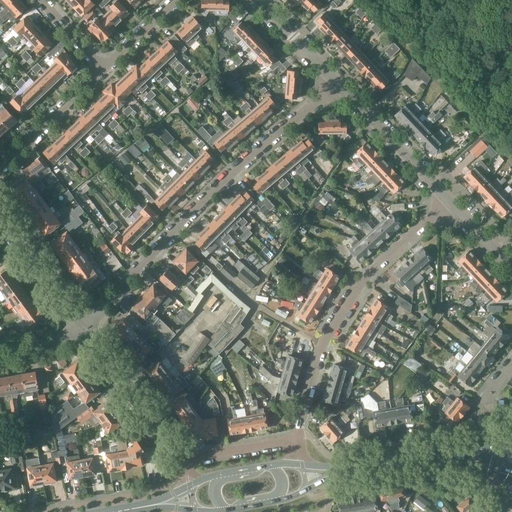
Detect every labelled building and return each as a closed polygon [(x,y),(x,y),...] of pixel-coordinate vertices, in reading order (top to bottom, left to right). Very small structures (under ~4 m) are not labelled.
[(5,7),(0,12),(0,18),(19,0),(18,0),(4,0),(1,3),(5,7)] [(19,0),(0,18),(0,24),(8,17),(12,22),(16,18),(27,8),(19,0)] [(71,0),(68,3),(75,10),(84,0),(71,0)] [(84,0),(75,10),(81,16),(94,5),(89,0),(84,0)] [(110,6),(109,7),(113,11),(121,20),(128,13),(116,0),(110,6)] [(200,0),(201,10),(215,10),(215,0),(200,0)] [(215,0),(215,10),(216,10),(216,15),(227,16),(227,10),(229,10),(229,1),(223,0),(222,0),(215,0)] [(319,0),(308,0),(303,5),(307,8),(306,9),(307,9),(310,6),(314,11),(322,3),(319,0)] [(111,12),(106,18),(114,26),(121,20),(113,11),(109,7),(110,6),(109,5),(106,7),(111,12)] [(92,11),(84,19),(87,22),(95,14),(92,11)] [(200,11),(197,13),(204,19),(206,17),(200,11)] [(197,13),(195,15),(201,22),(204,19),(197,13)] [(324,13),(317,20),(321,24),(318,27),(322,31),(332,21),(324,13)] [(26,16),(14,28),(19,34),(32,23),(26,16)] [(192,17),(184,25),(197,38),(199,36),(195,33),(202,27),(192,17)] [(91,26),(87,29),(91,33),(94,36),(95,34),(100,40),(102,38),(104,40),(109,35),(111,33),(109,31),(107,33),(98,23),(100,20),(97,18),(90,25),(91,26)] [(100,20),(98,23),(107,33),(109,31),(114,26),(106,18),(101,22),(100,20)] [(332,21),(322,31),(329,37),(328,38),(330,42),(345,28),(343,26),(340,29),(332,21)] [(19,34),(18,36),(21,39),(25,36),(28,40),(39,30),(32,23),(19,34)] [(240,23),(233,30),(242,39),(252,30),(248,26),(248,25),(247,24),(244,27),(240,23)] [(184,25),(176,32),(189,46),(197,38),(184,25)] [(345,28),(330,42),(333,45),(335,44),(339,48),(350,39),(343,32),(346,29),(345,28)] [(39,30),(28,40),(32,44),(28,47),(32,51),(33,49),(46,37),(39,30)] [(242,40),(238,44),(244,51),(246,49),(248,51),(260,39),(252,30),(242,39),(242,40)] [(173,35),(169,39),(181,53),(186,49),(173,35)] [(46,37),(33,49),(39,56),(52,44),(46,37)] [(249,53),(247,54),(254,62),(259,57),(269,48),(260,39),(248,51),(249,53)] [(350,39),(339,48),(347,57),(360,44),(358,42),(356,45),(350,39)] [(167,41),(160,48),(174,62),(177,59),(174,55),(177,52),(167,41)] [(389,48),(385,51),(391,58),(400,49),(394,43),(389,48)] [(58,44),(50,51),(53,54),(55,56),(56,57),(61,53),(59,52),(62,49),(58,44)] [(360,44),(347,57),(355,65),(365,55),(359,49),(362,46),(360,44)] [(160,48),(153,55),(163,65),(167,61),(171,65),(174,62),(160,48)] [(269,48),(259,57),(263,61),(267,66),(274,59),(270,54),(273,51),(272,50),(272,51),(269,48)] [(61,53),(56,57),(71,73),(77,67),(74,65),(76,63),(71,58),(71,57),(70,58),(68,56),(69,55),(67,54),(66,52),(65,51),(62,54),(61,53)] [(153,55),(146,62),(147,62),(156,72),(159,76),(163,73),(159,69),(163,65),(153,55)] [(365,55),(355,65),(359,70),(358,71),(361,74),(376,60),(374,58),(371,61),(365,55)] [(56,62),(50,67),(61,78),(66,73),(68,75),(71,73),(56,57),(55,56),(52,59),(56,62)] [(277,59),(269,67),(272,71),(278,66),(281,63),(277,59)] [(404,75),(404,76),(412,81),(416,76),(425,82),(426,83),(427,84),(428,82),(430,78),(418,66),(412,59),(404,75)] [(376,60),(361,74),(364,76),(364,77),(364,76),(365,76),(366,77),(372,83),(382,73),(380,71),(376,67),(379,64),(376,60)] [(145,63),(139,69),(148,79),(153,75),(156,79),(159,76),(156,72),(147,62),(146,62),(145,63)] [(132,70),(129,73),(145,90),(148,87),(144,83),(148,79),(139,69),(136,66),(132,70)] [(50,67),(42,75),(53,85),(61,78),(50,67)] [(233,73),(230,76),(234,80),(237,77),(242,73),(237,69),(233,73)] [(288,71),(286,85),(300,86),(301,78),(297,78),(298,71),(288,71)] [(129,73),(121,80),(126,85),(122,89),(127,95),(131,91),(133,93),(138,89),(142,93),(145,90),(129,73)] [(382,73),(372,83),(375,86),(377,84),(382,88),(389,82),(390,81),(387,78),(382,73)] [(42,75),(35,82),(45,93),(53,85),(42,75)] [(107,88),(122,105),(126,101),(123,98),(127,95),(122,89),(126,85),(121,80),(117,84),(114,87),(111,84),(107,88)] [(35,82),(27,90),(37,101),(45,93),(35,82)] [(286,85),(285,98),(296,99),(296,93),(300,93),(300,86),(286,85)] [(9,86),(5,89),(10,95),(14,91),(9,86)] [(106,95),(102,98),(112,108),(115,105),(118,108),(122,105),(107,88),(103,92),(106,95)] [(27,90),(19,97),(29,108),(37,101),(27,90)] [(17,95),(10,102),(22,114),(29,108),(19,97),(17,95)] [(269,96),(259,105),(267,116),(273,111),(270,108),(275,104),(269,96)] [(192,97),(187,101),(192,108),(198,104),(192,97)] [(102,98),(95,105),(108,119),(116,112),(112,108),(102,98)] [(247,102),(243,105),(259,123),(267,116),(259,105),(251,111),(249,108),(251,107),(251,106),(247,102)] [(0,120),(7,128),(8,127),(10,127),(12,126),(12,124),(16,120),(1,105),(0,106),(0,120)] [(88,111),(88,112),(97,122),(102,118),(105,122),(108,119),(95,105),(88,111)] [(243,105),(240,108),(244,112),(246,111),(248,114),(241,119),(250,130),(259,123),(243,105)] [(406,105),(395,115),(395,116),(395,115),(401,122),(412,112),(415,109),(413,106),(410,109),(406,105)] [(412,112),(401,122),(408,129),(418,118),(414,113),(417,110),(415,109),(412,112)] [(82,117),(80,119),(94,133),(97,130),(98,132),(100,133),(105,138),(109,134),(103,128),(97,122),(88,112),(82,117)] [(418,118),(408,129),(414,135),(435,116),(432,112),(428,116),(426,118),(423,114),(421,116),(418,118)] [(435,116),(414,135),(417,138),(420,142),(431,132),(428,128),(440,118),(437,114),(435,116)] [(230,116),(226,119),(242,137),(250,130),(241,119),(238,116),(233,120),(230,116)] [(80,119),(73,126),(83,136),(87,132),(91,136),(94,133),(80,119)] [(226,119),(223,122),(227,127),(229,125),(231,128),(224,134),(233,145),(242,137),(226,119)] [(325,123),(319,124),(319,133),(332,133),(332,120),(325,120),(325,123)] [(340,120),(332,120),(332,133),(346,133),(346,123),(340,123),(340,120)] [(160,125),(155,130),(165,142),(171,136),(160,125)] [(73,126),(66,133),(79,147),(82,144),(79,140),(83,136),(73,126)] [(202,127),(197,131),(212,147),(215,144),(220,151),(225,147),(227,150),(233,145),(224,134),(221,131),(213,138),(202,127)] [(431,132),(420,142),(426,148),(444,132),(441,129),(434,135),(431,132)] [(444,132),(426,148),(433,155),(444,145),(439,140),(442,137),(444,139),(447,136),(444,132)] [(66,133),(58,140),(68,150),(69,150),(73,146),(76,150),(79,147),(66,133)] [(319,133),(312,139),(319,148),(326,142),(319,133)] [(143,138),(136,144),(142,151),(149,145),(143,138)] [(58,140),(51,147),(65,161),(68,164),(72,169),(75,166),(64,154),(68,150),(58,140)] [(302,141),(297,145),(306,155),(315,148),(309,140),(304,144),(302,141)] [(481,141),(471,151),(477,157),(487,147),(481,141)] [(359,157),(354,162),(356,165),(373,150),(366,143),(355,153),(359,157)] [(133,144),(128,149),(128,150),(136,158),(141,153),(134,145),(133,144)] [(297,145),(289,152),(297,162),(306,155),(297,145)] [(47,149),(43,153),(54,165),(59,160),(62,164),(65,161),(51,147),(48,149),(47,149)] [(373,150),(356,165),(359,168),(365,163),(368,167),(379,156),(373,150)] [(203,153),(196,160),(206,170),(211,165),(208,162),(213,158),(205,151),(203,153)] [(289,152),(279,160),(288,171),(288,170),(294,165),(296,167),(297,169),(295,170),(305,181),(310,177),(309,176),(300,166),(297,162),(289,152)] [(124,153),(119,158),(125,165),(131,161),(124,153)] [(184,158),(181,161),(197,178),(206,170),(196,160),(195,159),(191,155),(186,160),(184,158)] [(17,182),(10,187),(12,191),(16,197),(15,197),(16,198),(17,197),(32,186),(36,183),(52,171),(40,156),(35,160),(36,162),(29,167),(23,172),(26,175),(23,178),(17,182)] [(371,170),(366,175),(369,179),(374,173),(385,163),(379,156),(368,167),(371,170)] [(279,160),(270,168),(285,186),(289,183),(286,179),(285,180),(281,176),(282,175),(288,171),(279,160)] [(181,161),(178,164),(182,169),(183,167),(186,170),(180,176),(190,186),(197,178),(181,161)] [(480,162),(464,176),(470,183),(488,167),(482,161),(480,162)] [(369,179),(365,182),(368,185),(372,182),(375,185),(381,180),(391,170),(385,163),(374,173),(369,179)] [(303,164),(300,166),(309,176),(310,177),(312,175),(311,174),(303,165),(304,165),(303,164)] [(488,167),(470,183),(477,190),(488,180),(485,177),(489,174),(488,174),(491,171),(488,167)] [(270,168),(262,175),(270,185),(277,180),(280,183),(278,184),(282,189),(285,186),(270,168)] [(168,174),(165,177),(182,194),(190,186),(180,176),(177,173),(175,171),(173,169),(168,174)] [(383,183),(378,188),(381,191),(398,176),(391,170),(381,180),(383,183)] [(54,174),(50,177),(54,183),(58,180),(54,174)] [(258,183),(254,187),(260,194),(266,189),(270,185),(262,175),(256,180),(258,183)] [(398,176),(381,191),(384,194),(389,189),(393,193),(404,183),(398,176)] [(165,182),(159,188),(164,193),(174,202),(182,194),(165,177),(162,180),(165,182)] [(500,181),(483,196),(489,203),(504,190),(500,186),(507,180),(503,177),(500,181)] [(360,178),(356,182),(360,187),(364,183),(360,178)] [(488,180),(477,190),(483,196),(500,181),(497,178),(494,181),(495,183),(493,185),(488,180)] [(60,182),(55,186),(60,192),(65,189),(60,182)] [(32,186),(17,197),(20,201),(20,202),(22,205),(23,205),(24,206),(38,195),(43,192),(36,183),(32,186)] [(87,184),(81,189),(85,193),(90,189),(87,184)] [(504,190),(489,203),(496,210),(511,194),(511,188),(509,185),(510,185),(510,184),(504,190)] [(139,185),(136,188),(149,202),(153,198),(139,185)] [(164,193),(155,202),(162,209),(166,205),(169,208),(174,202),(164,193)] [(240,194),(236,198),(245,208),(254,200),(247,193),(243,197),(240,194)] [(511,194),(496,210),(502,216),(511,206),(511,194)] [(38,195),(24,206),(25,207),(24,209),(26,211),(28,211),(31,216),(45,205),(38,195)] [(265,198),(261,202),(264,205),(269,210),(270,211),(274,206),(266,197),(265,198)] [(228,206),(227,207),(237,217),(244,225),(247,222),(243,218),(242,220),(240,218),(238,216),(245,208),(236,198),(228,206)] [(135,200),(132,204),(136,208),(140,205),(135,200)] [(45,205),(31,216),(34,219),(33,221),(35,223),(37,224),(38,225),(39,224),(53,214),(45,205)] [(140,212),(140,213),(141,214),(152,225),(156,220),(159,218),(147,205),(143,209),(140,212)] [(80,206),(69,214),(71,216),(75,220),(79,217),(85,213),(80,206)] [(265,206),(260,211),(266,217),(271,212),(265,206)] [(227,207),(219,215),(229,225),(233,229),(234,231),(239,226),(241,228),(244,225),(237,217),(227,207)] [(381,211),(378,214),(394,231),(401,225),(390,214),(387,217),(381,211)] [(53,214),(39,224),(46,234),(60,224),(53,214)] [(141,214),(134,221),(145,232),(152,225),(141,214)] [(287,218),(287,220),(288,223),(292,226),(298,217),(294,214),(291,214),(288,215),(287,218)] [(378,214),(375,217),(380,223),(377,226),(387,237),(394,231),(378,214)] [(214,221),(211,223),(229,241),(232,238),(228,234),(233,229),(229,225),(219,215),(214,221)] [(71,216),(62,222),(66,227),(75,220),(71,216)] [(362,216),(358,220),(380,244),(387,237),(377,226),(371,220),(368,223),(362,216)] [(75,220),(66,227),(70,233),(83,223),(79,217),(75,220)] [(358,220),(356,222),(365,232),(366,231),(368,234),(364,238),(373,249),(380,244),(358,220)] [(134,221),(127,228),(138,239),(145,232),(134,221)] [(113,222),(110,226),(114,231),(118,227),(113,222)] [(211,223),(203,231),(213,241),(219,234),(223,239),(221,240),(226,244),(229,241),(211,223)] [(118,232),(116,233),(117,234),(118,235),(119,235),(133,248),(134,247),(132,244),(138,239),(127,228),(121,234),(118,232)] [(196,244),(203,251),(205,248),(211,254),(218,246),(213,241),(203,231),(198,237),(200,240),(196,244)] [(66,233),(52,243),(59,252),(73,242),(66,233)] [(117,234),(111,240),(123,253),(125,251),(128,253),(131,250),(133,248),(119,235),(118,235),(117,234)] [(354,236),(351,239),(367,256),(373,249),(364,238),(360,242),(354,236)] [(351,239),(348,241),(353,247),(349,251),(353,256),(359,262),(360,262),(367,256),(351,239)] [(60,253),(59,253),(60,255),(60,256),(62,259),(63,259),(66,263),(80,252),(73,242),(59,252),(60,253)] [(80,252),(66,263),(69,267),(69,269),(71,271),(72,271),(73,272),(92,258),(85,249),(80,252)] [(186,249),(179,255),(195,270),(198,267),(195,264),(198,261),(188,251),(186,249)] [(421,249),(415,255),(430,271),(433,268),(430,265),(428,263),(431,260),(421,249)] [(462,266),(456,271),(458,273),(475,258),(469,252),(469,251),(458,261),(462,266)] [(176,259),(173,261),(185,273),(189,270),(192,273),(195,270),(179,255),(176,259)] [(415,255),(408,261),(418,272),(423,267),(425,270),(424,271),(427,274),(430,271),(415,255)] [(114,256),(106,262),(113,272),(121,266),(117,260),(114,256)] [(212,257),(209,260),(215,266),(218,262),(212,257)] [(228,257),(224,261),(230,267),(234,262),(228,257)] [(92,258),(73,272),(74,273),(74,275),(75,277),(77,277),(80,282),(94,271),(98,268),(99,267),(92,258)] [(475,258),(458,273),(462,277),(467,272),(470,275),(481,265),(475,258)] [(236,264),(231,270),(235,274),(237,272),(238,273),(242,269),(245,266),(239,261),(236,264)] [(408,261),(401,267),(411,278),(416,284),(419,281),(423,277),(418,272),(408,261)] [(474,279),(468,284),(471,287),(488,272),(481,265),(470,275),(474,279)] [(227,266),(222,272),(230,279),(235,274),(231,270),(229,268),(227,266)] [(238,273),(236,275),(252,288),(256,283),(257,282),(259,278),(245,266),(242,269),(238,273)] [(394,273),(394,274),(400,280),(404,285),(410,291),(413,292),(414,286),(416,284),(411,278),(401,267),(394,273)] [(94,271),(80,282),(80,285),(82,288),(84,288),(87,292),(106,278),(98,268),(94,271)] [(7,269),(0,274),(0,289),(15,278),(11,272),(10,273),(7,269)] [(167,269),(159,278),(172,290),(180,280),(167,269)] [(317,269),(315,272),(334,285),(339,277),(327,269),(324,273),(317,269)] [(315,272),(313,276),(320,280),(317,284),(329,292),(334,285),(315,272)] [(488,272),(471,287),(478,294),(480,291),(483,289),(494,278),(488,272)] [(191,276),(186,280),(190,284),(195,279),(191,276)] [(15,278),(0,289),(0,290),(6,299),(21,288),(18,284),(19,283),(15,278)] [(484,295),(481,297),(484,300),(500,285),(494,278),(483,289),(486,292),(483,295),(484,295)] [(308,284),(305,287),(324,300),(329,292),(317,284),(314,282),(311,286),(308,284)] [(153,284),(147,291),(159,302),(165,308),(172,300),(168,297),(153,284)] [(190,284),(185,289),(194,297),(198,292),(196,290),(190,284)] [(500,285),(484,300),(487,303),(492,298),(496,302),(507,291),(500,285)] [(305,287),(303,291),(310,295),(307,300),(319,308),(324,300),(305,287)] [(21,288),(6,299),(13,308),(29,296),(25,291),(24,291),(21,288)] [(141,299),(139,300),(154,313),(157,310),(154,307),(159,302),(147,291),(145,293),(144,292),(139,297),(141,299)] [(29,296),(13,308),(20,317),(34,306),(32,303),(33,302),(29,296)] [(399,297),(395,302),(411,313),(411,307),(411,305),(399,297)] [(138,299),(132,306),(133,307),(132,308),(133,309),(147,321),(149,320),(151,321),(147,326),(161,339),(165,343),(166,344),(175,334),(154,313),(139,300),(138,299)] [(377,299),(371,308),(391,320),(396,322),(398,319),(386,312),(389,307),(377,299)] [(210,339),(207,343),(212,347),(218,353),(235,336),(244,327),(240,324),(247,312),(250,308),(240,300),(237,304),(212,337),(210,339)] [(298,300),(295,303),(298,304),(315,315),(319,308),(307,300),(305,304),(298,300)] [(295,303),(293,307),(300,311),(297,316),(310,323),(315,315),(298,304),(295,303)] [(34,306),(20,317),(27,327),(28,326),(29,327),(34,324),(33,323),(42,316),(41,315),(43,314),(39,309),(37,310),(34,306)] [(185,307),(175,318),(183,325),(194,313),(187,309),(185,307)] [(371,308),(367,315),(379,322),(382,319),(385,321),(389,323),(391,320),(371,308)] [(126,316),(116,327),(117,328),(117,331),(116,331),(126,340),(131,335),(134,338),(137,334),(135,332),(138,328),(139,329),(143,326),(130,313),(127,317),(126,316)] [(367,315),(362,323),(378,333),(382,335),(387,327),(386,326),(383,325),(379,322),(367,315)] [(423,315),(420,319),(425,323),(428,319),(423,315)] [(488,326),(482,332),(500,346),(508,337),(496,328),(488,321),(486,319),(483,322),(487,325),(488,326)] [(358,329),(357,330),(371,339),(374,340),(376,337),(379,339),(382,335),(378,333),(362,323),(358,329)] [(126,340),(124,342),(133,354),(145,342),(141,338),(148,330),(144,327),(141,330),(137,334),(134,338),(131,335),(126,340)] [(357,330),(353,338),(373,350),(374,347),(371,345),(370,346),(367,345),(371,339),(357,330)] [(424,332),(419,339),(425,347),(431,342),(440,349),(442,346),(431,338),(429,336),(424,332)] [(482,332),(480,335),(483,338),(485,337),(487,339),(481,346),(492,356),(500,346),(482,332)] [(347,346),(347,347),(350,349),(363,357),(366,352),(373,356),(376,352),(373,350),(353,338),(347,346)] [(474,341),(466,351),(467,352),(484,366),(486,364),(492,356),(481,346),(474,341)] [(145,342),(133,354),(140,363),(153,349),(156,346),(153,343),(150,346),(147,344),(145,342)] [(207,343),(204,348),(215,357),(218,353),(212,347),(207,343)] [(461,358),(459,361),(465,366),(476,375),(484,366),(467,352),(462,358),(461,358)] [(408,355),(402,363),(416,373),(422,365),(408,355)] [(182,358),(180,361),(187,366),(190,364),(192,365),(193,363),(185,357),(183,356),(182,358)] [(278,359),(277,362),(299,368),(302,360),(287,356),(286,361),(278,359)] [(160,361),(147,370),(151,375),(150,377),(152,379),(154,379),(155,380),(173,367),(166,357),(160,362),(160,361)] [(61,358),(57,361),(61,367),(65,365),(61,358)] [(187,366),(187,367),(189,370),(194,366),(199,359),(197,358),(195,361),(193,363),(192,365),(190,364),(187,366)] [(277,362),(275,366),(283,369),(282,373),(283,373),(297,377),(299,368),(277,362)] [(60,376),(55,380),(60,386),(65,383),(67,385),(69,385),(71,383),(85,372),(84,371),(85,370),(83,368),(81,367),(79,364),(75,366),(75,365),(60,376)] [(361,364),(356,377),(360,379),(365,366),(361,364)] [(218,365),(212,369),(215,375),(222,371),(218,365)] [(332,370),(331,374),(353,380),(354,377),(350,375),(346,374),(348,369),(334,365),(333,365),(334,365),(332,370)] [(261,366),(258,370),(269,379),(273,380),(294,386),(297,377),(283,373),(282,378),(273,375),(261,366)] [(451,371),(449,373),(456,378),(457,376),(468,385),(476,375),(465,366),(460,373),(453,368),(451,371)] [(173,367),(155,380),(156,382),(155,384),(157,386),(159,386),(161,389),(165,385),(167,387),(171,384),(171,383),(180,375),(173,367)] [(34,372),(22,375),(24,392),(26,397),(33,395),(32,390),(37,389),(34,372)] [(85,372),(71,383),(78,392),(92,382),(89,378),(89,376),(88,374),(86,374),(85,372)] [(331,374),(329,382),(351,389),(352,384),(353,380),(331,374)] [(22,375),(8,377),(12,399),(17,398),(16,393),(24,392),(22,375)] [(165,385),(161,389),(163,392),(162,393),(167,400),(181,389),(187,385),(184,380),(180,375),(171,383),(171,384),(167,387),(165,385)] [(199,376),(193,381),(197,385),(203,379),(199,376)] [(8,377),(0,378),(0,396),(7,395),(8,401),(9,400),(12,400),(12,399),(8,377)] [(273,380),(269,379),(271,381),(271,383),(279,386),(278,391),(291,395),(294,386),(273,380)] [(92,382),(78,392),(86,403),(97,395),(96,394),(99,392),(96,387),(96,386),(95,383),(93,383),(92,382)] [(329,382),(326,391),(348,398),(349,393),(351,389),(329,382)] [(326,391),(324,400),(338,404),(339,399),(347,401),(348,398),(326,391)] [(44,393),(38,395),(40,408),(47,407),(44,393)] [(65,397),(62,399),(65,402),(67,401),(72,396),(70,393),(65,397)] [(187,396),(172,407),(176,412),(175,413),(178,417),(192,406),(194,405),(195,404),(188,394),(187,396)] [(357,407),(355,410),(357,423),(366,421),(367,421),(374,419),(375,427),(376,426),(385,425),(381,402),(381,401),(377,402),(376,401),(369,395),(364,398),(361,399),(361,403),(357,407)] [(209,399),(204,407),(209,411),(213,406),(218,405),(218,404),(213,396),(209,399)] [(447,396),(444,400),(462,415),(468,407),(457,398),(453,402),(450,399),(447,396)] [(402,398),(399,399),(403,421),(412,420),(410,410),(409,405),(404,406),(402,398)] [(12,400),(9,400),(11,410),(18,408),(16,399),(12,400)] [(396,407),(391,408),(394,423),(403,421),(399,399),(395,400),(396,407)] [(256,400),(253,401),(254,407),(258,429),(267,428),(265,418),(263,409),(258,410),(258,407),(256,400)] [(445,405),(441,409),(442,411),(445,413),(457,422),(462,415),(444,400),(442,403),(445,405)] [(65,402),(50,413),(52,424),(54,434),(55,433),(60,429),(73,420),(88,408),(84,403),(79,405),(73,408),(67,401),(65,402)] [(385,401),(381,402),(385,425),(394,423),(391,408),(386,409),(385,401)] [(94,413),(87,418),(93,426),(97,425),(101,422),(101,423),(115,413),(114,411),(114,410),(112,407),(111,407),(108,402),(104,405),(104,404),(95,411),(93,413),(94,413)] [(91,406),(77,417),(81,423),(87,418),(94,413),(93,413),(95,411),(91,406)] [(192,406),(178,417),(180,420),(184,425),(183,426),(185,428),(200,417),(196,412),(192,406)] [(250,409),(245,410),(249,431),(258,429),(254,407),(250,407),(250,409)] [(18,408),(11,410),(13,418),(20,417),(18,408)] [(245,408),(236,410),(240,433),(249,431),(245,410),(245,408)] [(233,419),(228,420),(229,425),(230,434),(240,433),(236,410),(231,411),(233,419)] [(48,411),(41,412),(43,423),(50,422),(48,411)] [(331,418),(320,427),(326,434),(347,416),(346,416),(347,415),(345,412),(341,416),(337,419),(338,420),(336,422),(331,418)] [(115,413),(101,423),(104,427),(109,433),(119,425),(122,422),(119,418),(119,416),(117,414),(116,414),(115,413)] [(347,416),(326,434),(333,442),(344,432),(339,426),(341,424),(342,425),(346,422),(349,419),(347,416)] [(200,417),(185,428),(193,439),(195,437),(196,438),(197,441),(205,439),(204,430),(203,420),(200,417)] [(215,418),(203,420),(204,430),(205,439),(213,438),(213,436),(218,435),(216,425),(215,418)] [(125,436),(117,437),(119,452),(122,469),(124,469),(125,470),(128,469),(129,468),(132,467),(131,466),(135,465),(141,464),(140,457),(139,457),(139,454),(144,451),(143,450),(136,440),(135,439),(131,441),(128,444),(130,447),(127,449),(125,436)] [(63,438),(56,440),(58,451),(61,468),(61,471),(68,470),(70,477),(74,476),(74,478),(76,477),(77,478),(80,478),(81,477),(83,476),(80,460),(79,455),(66,457),(63,438)] [(16,446),(10,447),(13,463),(19,462),(16,446)] [(112,454),(105,455),(108,472),(115,471),(115,472),(121,471),(121,469),(122,469),(119,452),(119,453),(117,446),(111,447),(112,454)] [(48,465),(40,466),(43,484),(52,483),(51,480),(55,479),(55,477),(56,477),(54,469),(61,468),(58,451),(51,452),(52,458),(47,459),(48,465)] [(24,455),(19,456),(21,472),(28,470),(28,468),(27,465),(26,465),(25,460),(24,455)] [(93,457),(80,460),(83,476),(85,476),(86,477),(88,476),(90,475),(91,475),(91,473),(96,472),(93,457)] [(39,458),(25,460),(26,465),(27,465),(28,468),(28,470),(30,481),(31,481),(31,483),(35,483),(36,486),(43,484),(40,466),(39,458)] [(11,469),(0,470),(0,487),(1,490),(2,490),(2,491),(6,491),(8,490),(8,489),(15,488),(12,473),(11,473),(11,469)] [(392,490),(395,509),(399,508),(398,501),(399,501),(399,499),(405,498),(404,494),(407,493),(406,487),(392,490)] [(390,510),(395,509),(392,490),(388,491),(387,489),(386,489),(386,490),(380,491),(382,503),(388,502),(388,503),(389,502),(390,510)] [(419,495),(414,502),(423,509),(429,503),(419,495)] [(375,496),(365,497),(368,511),(369,511),(377,510),(375,496)] [(368,511),(365,497),(356,499),(358,511),(368,511)] [(469,497),(457,507),(460,511),(464,511),(475,505),(469,497)] [(358,511),(356,499),(347,501),(349,511),(358,511)] [(349,511),(347,501),(344,501),(338,502),(339,511),(349,511)]
